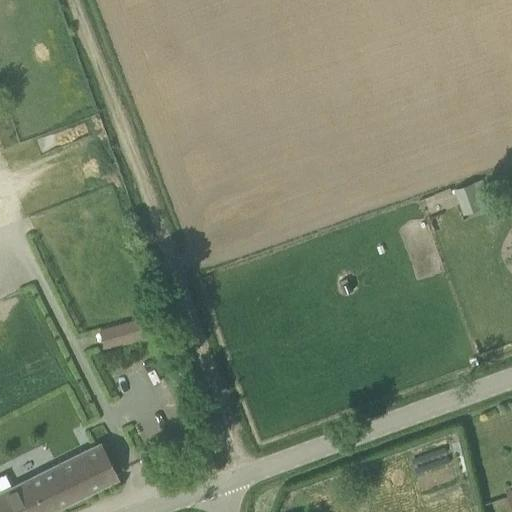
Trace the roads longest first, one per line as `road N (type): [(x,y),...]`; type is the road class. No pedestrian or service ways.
road 1 (track): [(79,0),(249,474)]
road 2 (tertiary): [(220,483),(511,377)]
